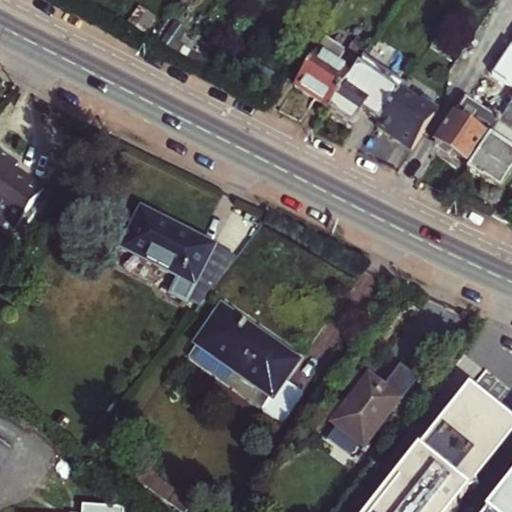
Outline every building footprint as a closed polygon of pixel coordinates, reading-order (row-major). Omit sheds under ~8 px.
[(362,60),(370,48),(355,40),(345,56),(326,44),(295,91),(328,112),(362,60)] [(492,76),(511,88),(511,47),(504,60),(492,76)] [(362,60),(328,112),(353,129),(361,114),(380,125),(402,91),(405,88),(362,60)] [(412,151),(438,111),(421,100),(419,102),(402,91),(380,125),(378,128),(412,151)] [(511,104),(497,128),(471,167),(465,175),(482,186),(484,182),(501,192),(511,176),(511,104)] [(497,128),(483,120),(460,106),(435,145),(471,167),(497,128)] [(0,147),(0,223),(13,233),(43,189),(15,170),(21,161),(0,147)] [(215,252),(142,214),(122,253),(178,282),(170,297),(187,306),(215,252)] [(221,313),(188,361),(282,427),(303,396),(284,384),(297,366),(221,313)] [(368,379),(380,388),(392,370),(382,362),(368,379)] [(368,379),(367,378),(332,426),(365,450),(415,383),(397,369),(382,390),(380,388),(368,379)] [(454,511),(467,496),(485,489),(480,478),(511,436),(511,429),(509,427),(490,413),(467,395),(455,411),(406,474),(376,511),(454,511)] [(0,412),(0,471),(28,431),(0,412)] [(143,469),(135,480),(179,511),(186,511),(193,504),(178,492),(176,495),(158,482),(159,480),(143,469)] [(511,511),(511,486),(492,511),(511,511)]
